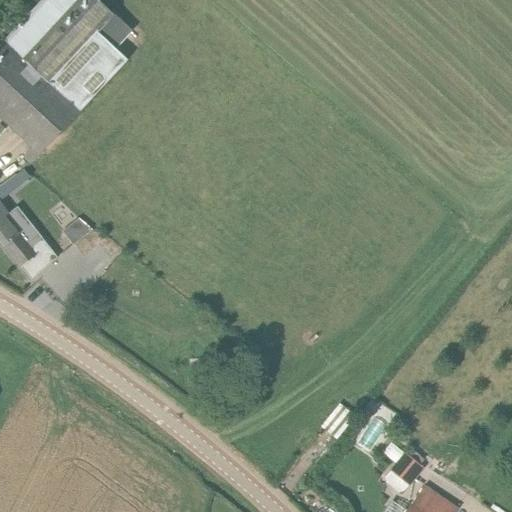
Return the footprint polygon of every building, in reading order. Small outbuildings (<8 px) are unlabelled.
[(40,0),(0,44),(0,119),(39,154),(127,60),(97,32),(113,15),(97,0),(40,0)] [(30,166),(40,155),(31,148),(23,159),(30,166)] [(47,267),(57,258),(41,238),(32,246),(5,218),(10,214),(0,203),(0,241),(31,279),(47,267)] [(80,245),(93,234),(80,217),(78,219),(72,213),(60,223),(65,230),(80,245)] [(197,325),(203,330),(209,321),(203,316),(197,325)] [(340,437),(345,430),(355,417),(356,416),(340,403),(320,427),(336,442),(340,437)] [(323,448),(328,452),(336,442),(331,438),(323,448)] [(405,454),(404,452),(403,454),(391,469),(389,470),(409,486),(424,469),(420,466),(424,461),(409,449),(405,454)] [(405,492),(409,486),(389,470),(386,475),(387,486),(395,493),(405,492)] [(453,511),(457,508),(425,486),(413,504),(411,503),(406,511),(391,501),(383,511),(453,511)]
